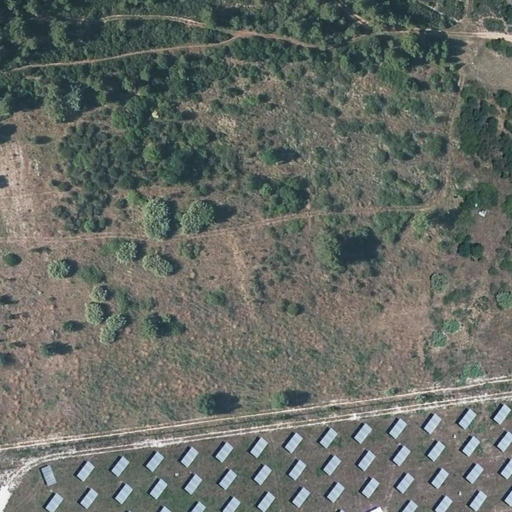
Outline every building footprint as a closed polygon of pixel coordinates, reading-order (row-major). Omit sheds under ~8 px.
[(493,423),(502,427),(510,410),(502,405),(493,423)] [(459,427),(468,431),(476,414),(467,410),(459,427)] [(433,436),(441,419),(432,414),(424,432),(433,436)] [(398,441),(406,424),(397,419),(389,436),(398,441)] [(355,442),(364,445),(371,428),(361,424),(355,442)] [(328,450),(337,433),(328,429),(320,446),(328,450)] [(506,453),(511,440),(511,435),(505,432),(497,449),(506,453)] [(293,434),(285,451),(294,455),(302,438),(293,434)] [(470,437),(462,454),(471,458),(479,441),(470,437)] [(260,460),(267,442),(258,438),(251,456),(260,460)] [(436,463),(444,446),(435,442),(427,459),(436,463)] [(224,465),(232,447),(223,443),(215,461),(224,465)] [(403,468),(409,450),(400,447),(393,465),(403,468)] [(188,448),(181,466),(190,469),(197,452),(188,448)] [(367,473),(375,456),(366,452),(358,469),(367,473)] [(155,474),(163,457),(154,453),(146,469),(155,474)] [(324,474),(333,477),(340,459),(330,456),(324,474)] [(120,479),(129,462),(120,457),(112,474),(120,479)] [(510,481),(511,475),(511,460),(509,459),(501,477),(510,481)] [(289,478),(298,482),(305,465),(296,461),(289,478)] [(86,483),(94,466),(85,462),(77,479),(86,483)] [(466,481),(474,486),(483,469),(474,464),(466,481)] [(254,483),(263,487),(271,469),(262,465),(254,483)] [(51,488),(59,471),(50,467),(42,484),(51,488)] [(439,469),(431,486),(440,491),(448,473),(439,469)] [(219,488),(228,492),(236,474),(227,470),(219,488)] [(405,474),(396,491),(405,496),(414,479),(405,474)] [(184,492),(193,497),(201,479),(192,475),(184,492)] [(362,497),(372,500),(378,482),(369,479),(362,497)] [(159,501),(167,484),(157,480),(149,497),(159,501)] [(336,505),(344,487),(335,483),(327,501),(336,505)] [(124,506),(132,489),(123,485),(115,502),(124,506)] [(301,509),(309,492),(300,488),(292,505),(301,509)] [(90,511),(97,493),(88,489),(80,506),(90,511)] [(477,492),(470,509),(476,511),(479,511),(486,495),(477,492)] [(258,510),(261,511),(267,511),(274,497),(265,493),(258,510)] [(47,511),(56,511),(62,498),(53,494),(46,511),(47,511)] [(436,511),(446,511),(451,500),(442,497),(436,511)] [(235,511),(240,502),(231,498),(224,511),(235,511)] [(413,511),(416,504),(407,501),(403,511),(413,511)] [(191,511),(202,511),(205,506),(196,502),(191,511)]
